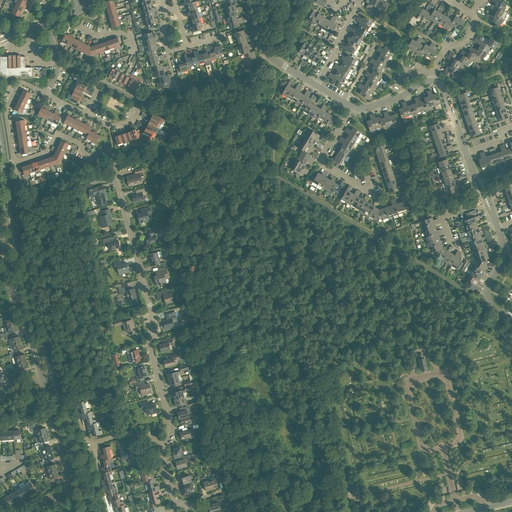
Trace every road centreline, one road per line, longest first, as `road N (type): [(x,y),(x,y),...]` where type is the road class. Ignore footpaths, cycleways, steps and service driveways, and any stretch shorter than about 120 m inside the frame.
road 1 (secondary): [(89,511),(16,254),(0,138)]
road 2 (residential): [(163,439),(167,413),(148,343),(149,309),(111,162)]
road 3 (residential): [(27,511),(67,489),(71,478),(41,375)]
road 4 (residential): [(365,175),(371,193),(321,160),(351,107)]
road 5 (residential): [(111,162),(105,151),(83,154),(60,135),(45,152),(15,162)]
